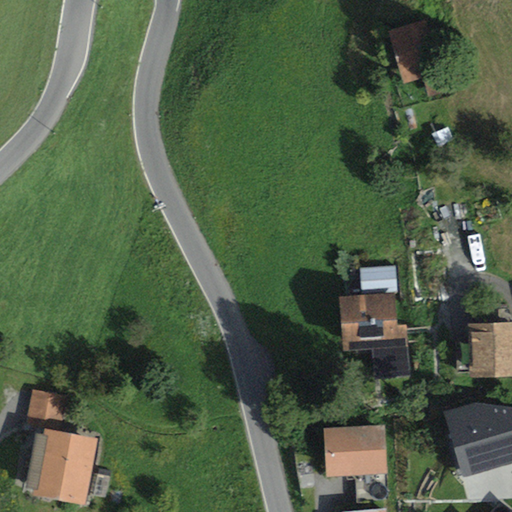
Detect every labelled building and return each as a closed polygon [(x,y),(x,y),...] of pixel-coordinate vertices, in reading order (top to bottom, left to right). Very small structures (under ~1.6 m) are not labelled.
[(434,23),(391,32),(402,87),(425,82),(428,97),(467,89),(461,59),(443,63),(434,23)] [(396,266),(360,269),(362,292),(398,290),(396,266)] [(396,294),(340,299),(344,353),(400,348),(396,294)] [(511,323),(471,325),(473,380),(511,378),(511,323)] [(27,427),(45,430),(44,436),(36,434),(26,489),(34,491),(33,497),(85,506),(96,441),(60,434),(66,396),(33,391),(27,427)] [(511,407),(475,403),(444,412),(462,477),(511,463),(511,407)] [(385,427),(324,430),(326,479),(388,476),(385,427)]
